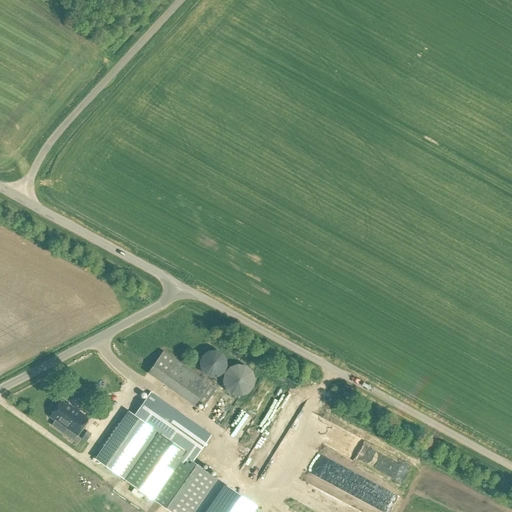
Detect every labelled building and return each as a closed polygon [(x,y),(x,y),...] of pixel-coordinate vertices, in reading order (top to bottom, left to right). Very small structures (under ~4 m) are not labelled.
[(163,351),(148,374),(194,406),(209,384),(163,351)] [(202,356),(199,362),(200,369),(204,375),(211,378),(218,377),(224,373),(227,367),(226,359),(222,354),(215,351),(208,351),(202,356)] [(100,465),(167,511),(194,511),(216,480),(190,463),(211,435),(151,393),(133,416),(100,465)] [(52,424),(63,431),(66,426),(77,433),(87,418),(81,414),(82,413),(71,405),(70,407),(60,400),(50,415),(56,419),(52,424)] [(86,431),(81,439),(86,442),(91,434),(86,431)] [(255,494),(282,438),(272,433),(268,442),(270,443),(267,450),(266,449),(262,457),(253,453),(238,486),(255,494)]
